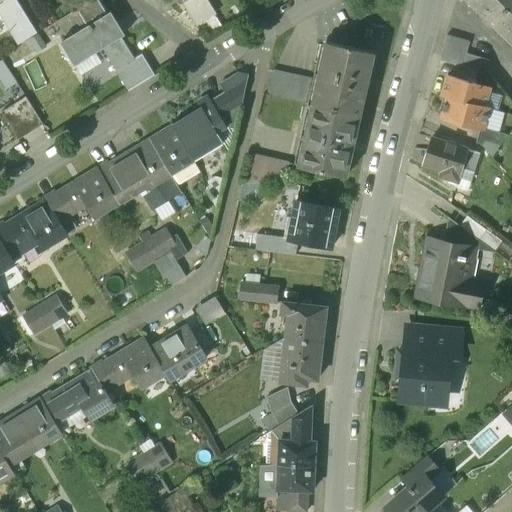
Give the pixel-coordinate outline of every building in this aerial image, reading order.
[(34,33),(14,0),(0,0),(0,19),(15,45),(34,33)] [(135,60),(121,38),(124,36),(110,13),(107,15),(98,0),(97,0),(79,11),(88,27),(60,43),(74,66),(103,49),(117,71),(135,60)] [(176,0),(180,4),(183,2),(197,25),(215,14),(206,0),(176,0)] [(511,0),(470,0),(484,12),(482,14),(501,32),(503,30),(511,39),(511,0)] [(468,44),(446,37),(439,61),(485,73),(488,61),(465,54),(468,44)] [(372,55),(326,44),(312,104),(358,115),(372,55)] [(142,55),(135,60),(117,71),(129,90),(154,75),(142,55)] [(310,79),(265,68),(260,92),(304,102),(310,79)] [(237,75),(220,86),(225,94),(234,109),(241,105),(247,77),(245,71),(239,77),(237,75)] [(485,86),(447,76),(441,95),(447,97),(484,107),(489,92),(485,86)] [(225,94),(210,104),(219,119),(234,109),(225,94)] [(484,107),(447,97),(441,117),(480,129),(483,130),(484,128),(489,109),(484,107)] [(41,126),(24,98),(13,106),(29,133),(41,126)] [(200,112),(170,130),(172,133),(151,145),(177,187),(199,174),(192,163),(222,144),(216,134),(225,128),(210,104),(208,101),(197,108),(200,112)] [(358,115),(312,104),(298,166),(344,177),(358,115)] [(29,133),(13,106),(0,114),(17,140),(29,133)] [(507,135),(484,128),(483,130),(480,129),(475,143),(481,145),(491,157),(507,135)] [(464,148),(430,137),(422,165),(440,170),(439,176),(456,182),(460,168),(473,172),(479,153),(464,149),(464,148)] [(177,187),(151,145),(128,159),(127,157),(107,169),(119,189),(110,194),(116,203),(143,186),(145,190),(139,194),(149,212),(180,193),(177,187)] [(287,163),(246,154),(240,182),(282,182),(287,163)] [(107,169),(106,166),(97,171),(98,174),(110,194),(119,189),(107,169)] [(98,174),(74,189),(73,186),(55,197),(68,218),(86,207),(93,219),(116,204),(116,203),(110,194),(98,174)] [(55,197),(53,195),(44,201),(48,206),(59,224),(68,218),(55,197)] [(337,208),(295,200),(292,217),(287,217),(283,237),(297,239),(330,246),(337,208)] [(48,206),(25,219),(24,217),(4,229),(16,249),(34,238),(42,249),(65,235),(59,224),(48,206)] [(469,234),(448,219),(443,242),(467,247),(469,234)] [(4,229),(2,226),(0,227),(0,243),(7,255),(16,249),(4,229)] [(158,236),(142,246),(152,263),(169,253),(158,236)] [(283,237),(275,236),(273,251),(295,254),(297,239),(283,237)] [(443,242),(427,239),(416,299),(477,310),(482,283),(461,277),(464,260),(472,261),(473,258),(465,256),(467,247),(443,242)] [(7,255),(0,243),(0,273),(13,265),(7,255)] [(142,246),(125,256),(135,274),(152,263),(142,246)] [(279,286),(240,281),(238,298),(277,303),(279,286)] [(55,297),(39,307),(50,326),(67,316),(55,297)] [(325,307),(282,301),(280,313),(287,314),(284,338),(286,339),(320,342),(325,307)] [(50,326),(39,307),(21,318),(33,337),(50,326)] [(187,326),(151,349),(165,371),(170,379),(206,357),(202,351),(191,332),(187,326)] [(212,345),(201,326),(191,332),(202,351),(212,345)] [(460,331),(408,326),(405,352),(450,356),(450,357),(457,357),(460,331)] [(320,342),(286,339),(285,350),(282,350),(279,373),(282,373),(281,383),(300,385),(300,378),(316,379),(320,342)] [(146,341),(123,355),(121,352),(102,364),(115,385),(132,374),(141,386),(165,371),(151,349),(146,341)] [(405,352),(398,351),(396,374),(403,374),(401,400),(442,404),(443,392),(447,386),(448,381),(450,357),(450,356),(405,352)] [(102,364),(100,361),(90,367),(93,373),(105,391),(115,385),(102,364)] [(93,373),(71,386),(70,383),(50,395),(63,416),(81,405),(89,418),(112,404),(105,391),(93,373)] [(287,387),(267,399),(271,413),(263,418),(270,430),(276,426),(297,413),(289,400),(287,387)] [(50,395),(49,393),(38,399),(40,401),(53,423),(63,416),(50,395)] [(53,423),(40,401),(18,414),(17,411),(0,421),(0,428),(10,444),(28,433),(35,445),(58,431),(53,423)] [(311,404),(297,413),(297,438),(280,438),(280,439),(278,464),(315,466),(316,439),(309,439),(311,404)] [(297,413),(276,426),(276,439),(280,439),(280,438),(297,438),(297,413)] [(0,428),(0,450),(10,444),(0,428)] [(172,460),(160,441),(143,452),(154,471),(172,460)] [(0,450),(0,476),(12,470),(0,450)] [(143,452),(128,461),(139,480),(154,471),(143,452)] [(440,470),(427,456),(400,479),(408,488),(423,475),(428,480),(440,470)] [(278,464),(259,464),(259,487),(278,488),(290,488),(309,490),(314,490),(315,466),(278,464)] [(408,488),(386,508),(389,511),(424,511),(442,497),(428,480),(423,475),(408,488)] [(290,488),(278,488),(278,493),(284,493),(283,509),(288,510),(290,488)] [(309,490),(290,488),(288,510),(307,511),(309,490)] [(63,511),(57,503),(42,511),(63,511)]
